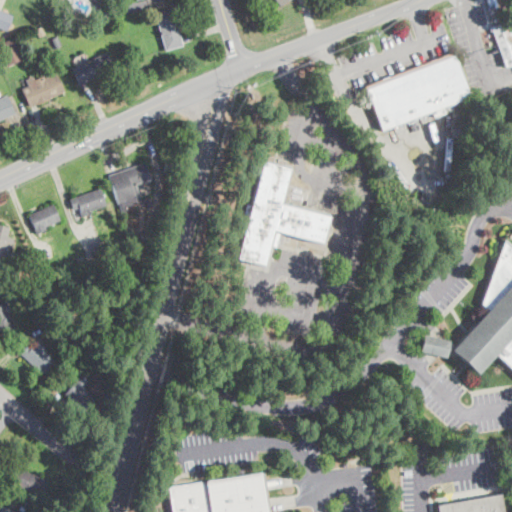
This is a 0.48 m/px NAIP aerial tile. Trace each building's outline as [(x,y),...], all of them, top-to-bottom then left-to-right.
[(182,46),(165,50),(155,13),(172,8),(182,46)] [(0,10),(12,15),(6,31),(0,28),(0,10)] [(511,63),(505,66),(491,29),(511,21),(511,63)] [(45,35),(39,38),(35,29),(41,27),(45,35)] [(62,46),(54,49),(50,40),(58,36),(62,46)] [(21,59),(7,66),(0,51),(0,43),(12,38),(21,59)] [(79,85),(78,86),(71,69),(106,52),(113,69),(79,85)] [(382,130),(381,130),(366,89),(454,55),(470,97),(382,130)] [(55,73),(64,92),(29,107),(21,89),(33,84),(32,81),(43,76),(44,79),(55,73)] [(0,98),(6,95),(14,114),(0,120),(0,98)] [(324,227),(323,232),(320,243),(272,230),(263,265),(236,258),(262,161),(288,168),(278,203),(327,216),(324,227)] [(121,205),(119,206),(108,175),(145,162),(150,180),(135,185),(139,197),(130,200),(131,201),(121,205)] [(171,165),(168,174),(162,172),(165,163),(171,165)] [(105,206),(91,211),(91,213),(81,216),(79,208),(73,210),(69,199),(100,189),(105,206)] [(46,229),(37,233),(28,215),(52,204),(59,220),(45,227),(46,229)] [(156,214),(154,224),(146,222),(149,212),(156,214)] [(0,234),(9,236),(8,243),(12,244),(9,254),(5,253),(1,269),(0,268),(0,234)] [(102,250),(96,252),(93,239),(98,238),(102,250)] [(503,239),(511,247),(511,371),(494,355),(477,374),(452,352),(452,357),(447,356),(446,358),(420,351),(425,335),(450,342),(449,344),(456,344),(488,309),(482,303),(503,239)] [(119,247),(116,248),(114,242),(120,240),(122,246),(119,247)] [(146,247),(142,262),(133,260),(137,245),(146,247)] [(85,263),(80,266),(77,259),(83,257),(85,263)] [(101,271),(94,274),(89,262),(96,260),(101,271)] [(0,304),(6,302),(10,312),(8,313),(14,327),(0,332),(0,304)] [(75,313),(62,320),(59,313),(71,306),(75,313)] [(43,348),(41,350),(53,361),(42,373),(18,352),(25,344),(30,348),(36,342),(43,348)] [(96,398),(85,412),(64,394),(79,375),(81,374),(89,381),(83,388),(96,398)] [(41,477),(37,493),(22,489),(21,491),(11,488),(14,479),(8,478),(10,468),(41,477)] [(263,480),(264,489),(267,511),(171,511),(167,487),(206,480),(206,481),(262,473),(263,480)] [(500,494),(503,511),(437,511),(436,506),(500,494)] [(34,502),(32,507),(25,505),(27,499),(34,502)]
